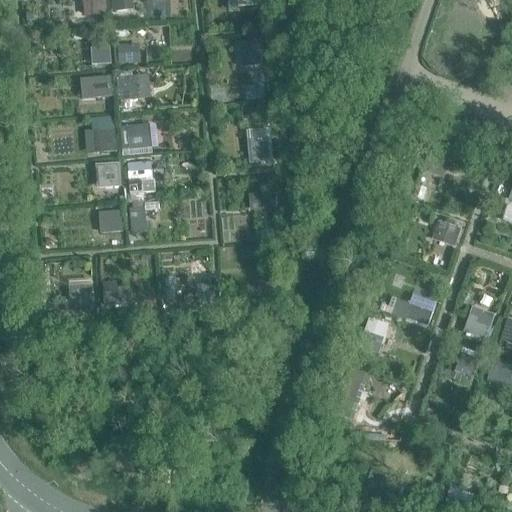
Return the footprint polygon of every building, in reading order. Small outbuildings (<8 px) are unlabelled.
[(104,0),(88,0),(89,8),(85,8),(86,16),(106,15),(104,0)] [(115,0),(117,11),(133,10),(131,0),(130,0),(128,0),(127,0),(115,0)] [(238,0),(239,8),(253,7),(252,0),(238,0)] [(242,53),(246,52),(247,66),(262,64),(259,43),(241,46),(242,53)] [(114,48),(115,64),(135,62),(134,47),(114,48)] [(95,69),(104,68),(103,64),(109,64),(108,57),(103,57),(102,50),(93,50),(95,69)] [(108,77),(90,79),(91,80),(91,87),(93,99),(96,99),(110,97),(108,77)] [(135,100),(134,85),(138,85),(137,78),(119,80),(121,101),(135,100)] [(128,150),(146,148),(144,127),(127,128),(128,150)] [(100,138),(101,153),(119,151),(118,137),(114,138),(114,130),(96,131),(96,138),(100,138)] [(253,148),(255,163),(269,161),(267,146),(264,147),(264,140),(249,141),(250,148),(253,148)] [(445,173),(448,163),(435,158),(436,155),(429,153),(423,170),(430,172),(431,168),(445,173)] [(151,163),(129,165),(129,168),(130,180),(130,182),(152,181),(151,163)] [(98,167),(99,174),(102,174),(104,188),(118,187),(116,166),(98,167)] [(274,194),(254,196),(255,210),(275,209),(274,194)] [(150,231),(149,224),(145,224),(144,209),(143,209),(142,203),(133,204),(133,210),(130,210),(131,224),(134,224),(135,228),(132,229),(132,233),(150,231)] [(102,225),(103,233),(122,231),(120,211),(105,212),(106,225),(102,225)] [(439,222),(435,235),(456,242),(461,229),(454,227),(456,222),(447,219),(445,224),(439,222)] [(274,271),(259,271),(260,290),(275,289),(274,271)] [(40,282),(41,294),(50,293),(49,281),(40,282)] [(199,303),(214,302),(213,287),(198,288),(199,303)] [(119,290),(119,294),(105,295),(105,306),(119,305),(119,309),(127,308),(127,304),(126,289),(119,290)] [(77,293),(70,293),(71,312),(89,311),(89,307),(92,307),(92,296),(77,297),(77,293)] [(396,304),(393,314),(427,327),(431,313),(421,309),(411,306),(410,309),(396,304)] [(476,324),(478,319),(470,317),(464,332),(468,333),(466,337),(482,342),(483,339),(486,340),(489,329),(476,324)] [(369,341),(382,346),(388,327),(375,323),(369,341)] [(501,344),(500,345),(511,348),(511,332),(505,330),(501,344)] [(457,371),(472,377),(478,362),(463,356),(457,371)] [(511,373),(491,366),(486,380),(488,381),(502,386),(511,389),(511,382),(510,382),(511,377),(511,373)] [(352,420),(354,413),(350,411),(355,398),(345,394),(340,407),(337,406),(334,413),(352,420)] [(387,478),(372,472),(365,491),(367,492),(367,494),(369,494),(369,493),(380,497),(387,478)] [(415,500),(408,498),(405,506),(419,510),(419,511),(427,511),(434,493),(419,489),(415,500)] [(466,511),(469,505),(462,503),(461,507),(447,502),(443,511),(466,511)]
